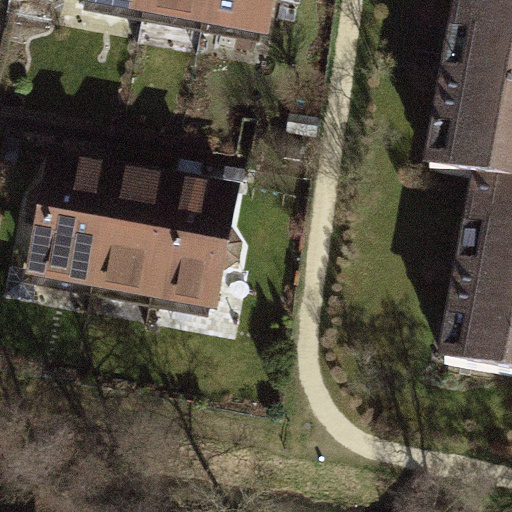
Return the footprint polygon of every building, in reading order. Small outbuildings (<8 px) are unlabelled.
[(86,0),(133,11),(134,0),(86,0)] [(134,0),(133,11),(202,23),(206,0),(134,0)] [(269,0),(206,0),(202,23),(263,40),(269,0)] [(511,0),(445,0),(413,161),(473,175),(511,182),(511,0)] [(27,280),(87,289),(106,169),(47,160),(27,280)] [(87,289),(155,300),(175,180),(106,169),(87,289)] [(511,182),(473,175),(437,372),(511,385),(511,182)] [(229,189),(175,180),(155,300),(210,309),(229,189)]
